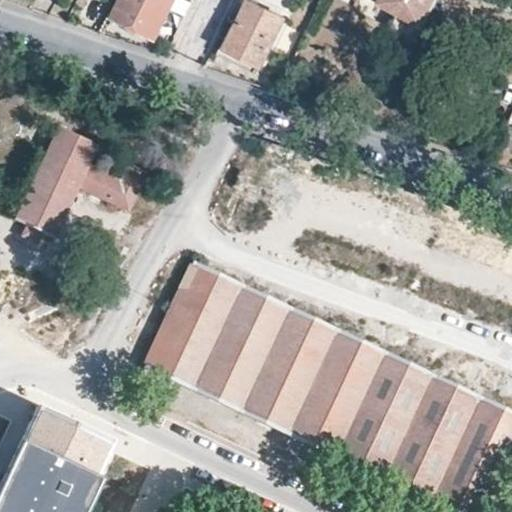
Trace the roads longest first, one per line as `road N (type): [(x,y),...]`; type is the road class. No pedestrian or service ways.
road 1 (residential): [(172,230),(511,385)]
road 2 (residential): [(230,96),(511,195)]
road 3 (residential): [(89,398),(329,511)]
road 4 (residential): [(0,22),(181,79)]
road 5 (residential): [(172,230),(89,398)]
road 6 (residential): [(230,96),(172,230)]
